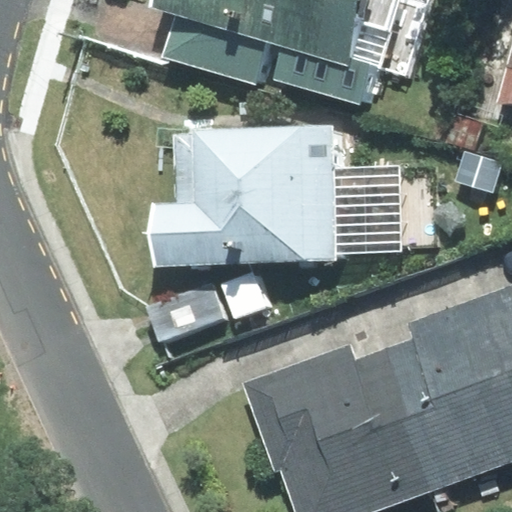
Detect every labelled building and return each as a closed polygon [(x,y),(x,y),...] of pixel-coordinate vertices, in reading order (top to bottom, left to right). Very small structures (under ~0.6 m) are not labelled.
[(163,0),(158,20),(176,25),(165,66),(264,93),(266,86),(371,115),(382,75),(415,84),(437,3),(425,0),(163,0)] [(511,75),(503,111),(511,111),(511,75)] [(346,270),(342,134),(183,140),(185,214),(162,215),(164,277),(346,270)] [(407,156),(366,157),(368,213),(409,212),(407,156)] [(243,328),(274,315),(259,280),(229,293),(243,328)] [(299,511),(406,511),(511,474),(511,295),(255,387),(299,511)]
